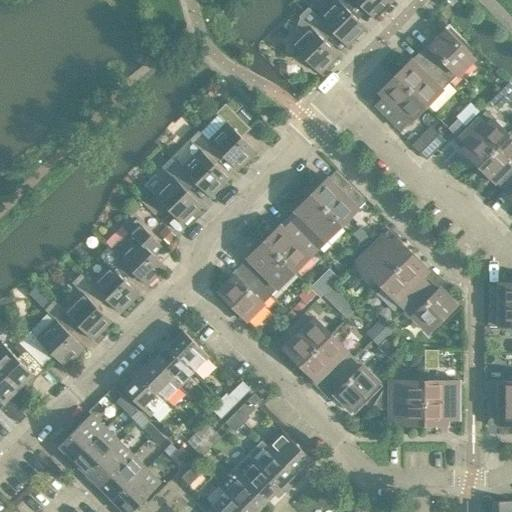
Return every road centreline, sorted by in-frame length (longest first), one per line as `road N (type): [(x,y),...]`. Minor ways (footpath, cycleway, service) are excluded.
road 1 (residential): [(419,478),(377,478),(184,287)]
road 2 (residential): [(0,470),(184,287)]
road 3 (residential): [(184,287),(205,240),(335,99)]
road 4 (residential): [(511,259),(335,99)]
road 5 (residential): [(335,99),(433,0)]
